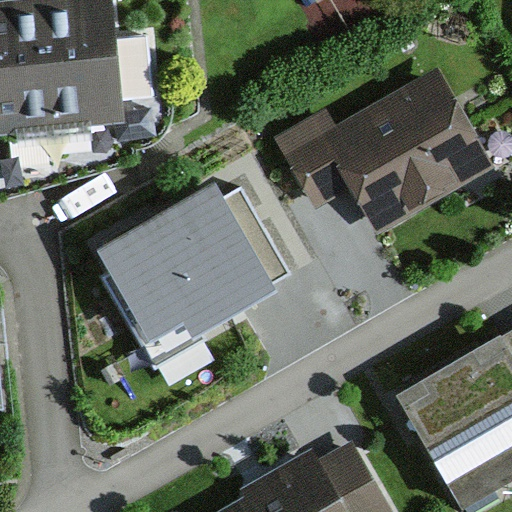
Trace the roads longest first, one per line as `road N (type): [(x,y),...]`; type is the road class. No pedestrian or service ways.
road 1 (residential): [(77,511),(511,262)]
road 2 (residential): [(19,237),(66,511)]
